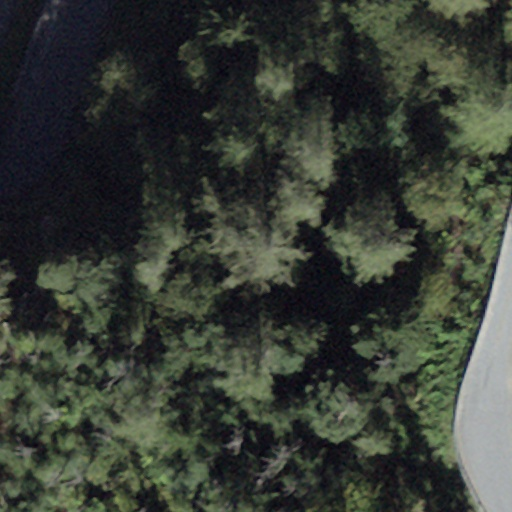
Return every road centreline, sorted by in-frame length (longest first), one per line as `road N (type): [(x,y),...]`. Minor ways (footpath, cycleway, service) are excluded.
road 1 (unclassified): [(88,0),(37,156),(0,177)]
road 2 (unclassified): [(511,504),(492,461),(489,393),(511,324)]
